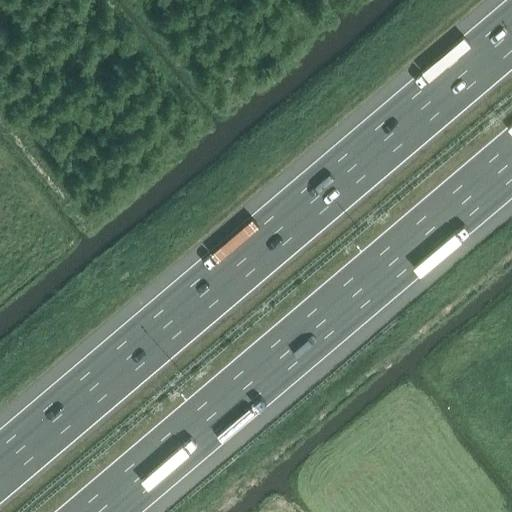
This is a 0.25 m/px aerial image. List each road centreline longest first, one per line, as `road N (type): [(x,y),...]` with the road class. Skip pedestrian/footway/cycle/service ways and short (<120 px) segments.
road 1 (motorway): [(511,37),(0,469)]
road 2 (motorway): [(100,511),(511,163)]
